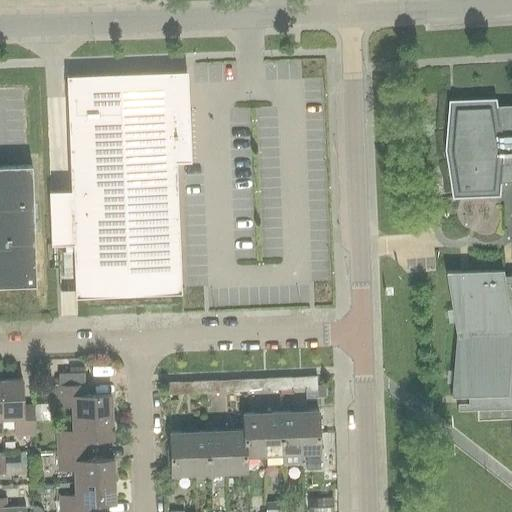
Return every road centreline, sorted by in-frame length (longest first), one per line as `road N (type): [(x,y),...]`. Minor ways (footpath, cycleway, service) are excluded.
road 1 (residential): [(0,26),(347,13)]
road 2 (residential): [(362,333),(347,13)]
road 3 (residential): [(138,342),(362,333)]
road 4 (residential): [(369,511),(362,333)]
road 5 (residential): [(143,511),(138,342)]
road 6 (residential): [(347,13),(511,3)]
road 7 (residential): [(0,348),(138,342)]
